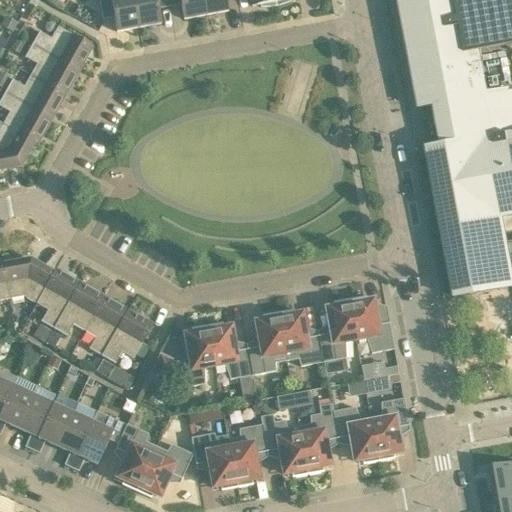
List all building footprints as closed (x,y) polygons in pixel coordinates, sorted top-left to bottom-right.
[(117,33),(139,29),(133,0),(98,0),(101,14),(113,12),(117,33)] [(133,0),(139,29),(161,25),(157,4),(168,1),(168,0),(133,0)] [(180,0),(184,21),(206,16),(202,0),(168,0),(168,1),(176,0),(180,0)] [(202,0),(206,16),(228,12),(225,0),(202,0)] [(250,0),(252,7),(260,6),(260,8),(274,8),(276,7),(274,0),(250,0)] [(439,124),(440,131),(443,147),(427,150),(455,300),(511,289),(511,0),(398,0),(420,110),(435,107),(439,124)] [(40,33),(32,46),(78,72),(92,47),(58,28),(51,40),(41,34),(41,33),(40,33)] [(37,65),(30,76),(64,96),(78,72),(32,46),(25,59),(26,60),(26,59),(37,65)] [(22,65),(16,79),(26,84),(33,70),(22,65)] [(12,81),(5,94),(51,120),(64,96),(30,76),(24,88),(13,82),(14,81),(12,81)] [(3,125),(34,143),(37,144),(51,120),(5,94),(0,102),(0,107),(10,113),(3,125)] [(0,171),(20,167),(34,143),(3,125),(0,130),(0,171)] [(30,260),(4,265),(10,301),(24,298),(36,305),(53,274),(30,260)] [(0,302),(10,301),(4,265),(3,262),(0,262),(0,302)] [(41,323),(54,331),(80,285),(55,271),(53,274),(36,305),(48,312),(42,323),(41,322),(41,323)] [(84,333),(104,299),(80,285),(54,331),(67,338),(67,337),(73,326),(84,333)] [(349,301),(356,342),(367,340),(372,355),(395,351),(388,317),(376,319),(373,301),(365,303),(364,298),(349,301)] [(89,350),(102,358),(128,312),(104,299),(84,333),(96,339),(90,350),(89,349),(89,350)] [(319,338),(324,364),(346,360),(346,359),(346,344),(356,342),(349,301),(333,304),(334,308),(326,310),(331,335),(319,338)] [(301,368),(324,364),(319,338),(307,340),(302,314),(294,316),(294,311),(278,314),(287,363),(298,361),(301,367),(301,368)] [(128,312),(102,358),(115,366),(116,365),(115,364),(121,354),(133,360),(152,326),(128,312)] [(275,365),(287,363),(278,314),(262,317),(263,322),(255,323),(260,349),(248,351),(253,377),(276,373),(276,372),(275,365)] [(230,382),(253,377),(248,351),(236,353),(232,328),(224,329),(223,325),(207,327),(215,368),(225,366),(230,380),(230,382)] [(204,370),(215,368),(207,327),(191,330),(192,335),(184,336),(189,362),(177,364),(182,390),(205,386),(205,385),(204,370)] [(172,362),(161,356),(149,381),(161,386),(172,362)] [(389,377),(349,383),(351,396),(391,389),(389,377)] [(18,430),(33,397),(37,389),(17,380),(13,389),(0,418),(0,437),(6,425),(18,430)] [(0,418),(13,389),(0,382),(0,418)] [(25,449),(32,452),(53,406),(33,397),(18,430),(31,436),(25,449)] [(382,421),(372,423),(379,464),(395,461),(394,456),(402,455),(397,430),(409,427),(404,401),(381,405),(382,421)] [(45,443),(57,448),(72,415),(53,406),(32,452),(39,455),(45,443)] [(338,440),(333,414),(332,406),(319,408),(321,416),(310,418),(310,419),(311,434),(301,436),(308,477),(324,474),(323,469),(331,468),(326,443),(338,440)] [(363,467),(379,464),(372,423),(361,425),(356,411),(356,410),(333,414),(338,440),(350,438),(354,464),(362,462),(363,467)] [(188,415),(190,425),(204,422),(202,413),(188,415)] [(97,466),(109,442),(118,446),(127,427),(97,414),(92,424),(71,470),(79,473),(84,460),(97,466)] [(72,415),(57,448),(70,454),(64,467),(71,470),(92,424),(72,415)] [(261,419),(262,427),(267,453),(279,451),(284,477),(292,475),(292,480),(308,477),(301,436),(299,428),(288,430),(285,424),(285,423),(274,425),(273,417),(261,419)] [(122,487),(136,494),(156,449),(146,444),(148,436),(127,426),(116,451),(127,456),(116,479),(123,483),(122,487)] [(228,441),(229,449),(230,449),(237,490),(253,487),(252,483),(260,481),(255,456),(267,453),(262,427),(239,431),(240,432),(240,439),(228,441)] [(221,493),(237,490),(230,449),(229,449),(219,451),(214,437),(214,436),(191,440),(196,467),(208,465),(213,490),(221,488),(221,493)] [(167,453),(156,449),(136,494),(151,500),(152,496),(160,499),(171,476),(181,481),(193,456),(171,447),(167,453)] [(511,465),(487,469),(492,499),(511,495),(511,465)] [(494,511),(511,511),(511,495),(492,499),(494,511)]
